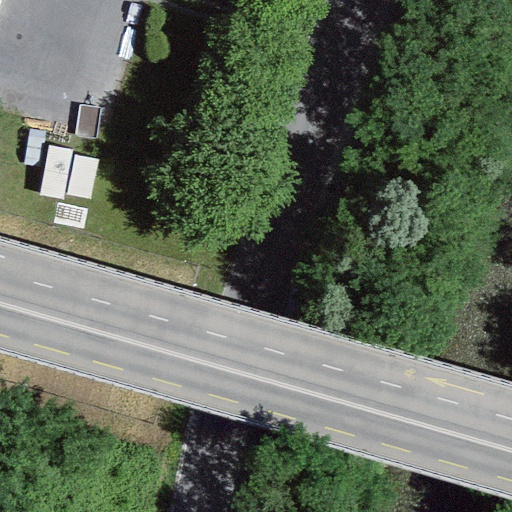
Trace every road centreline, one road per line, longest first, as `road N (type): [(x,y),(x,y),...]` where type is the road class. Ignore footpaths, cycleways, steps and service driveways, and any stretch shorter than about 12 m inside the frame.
road 1 (residential): [(197,511),(366,0)]
road 2 (secondary): [(511,443),(0,293)]
